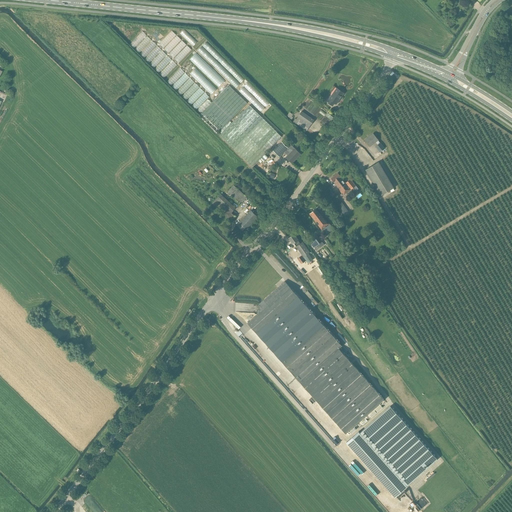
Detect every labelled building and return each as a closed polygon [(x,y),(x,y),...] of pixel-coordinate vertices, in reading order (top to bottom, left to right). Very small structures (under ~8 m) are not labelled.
[(192,46),(197,42),(184,28),(180,33),(192,46)] [(159,44),(179,63),(192,49),(172,30),(159,44)] [(142,31),(129,44),(164,78),(177,64),(142,31)] [(205,42),(197,50),(236,88),(244,80),(205,42)] [(196,52),(189,59),(219,87),(225,80),(196,52)] [(217,88),(195,67),(189,73),(212,94),(217,88)] [(180,68),(167,82),(197,110),(210,96),(180,68)] [(261,111),(268,103),(246,83),(239,91),(261,111)] [(247,103),(229,85),(199,116),(218,134),(247,103)] [(202,87),(201,89),(210,96),(212,94),(202,87)] [(344,93),(337,88),(327,102),(333,106),(335,103),(336,104),(344,93)] [(282,137),(263,119),(249,105),(220,136),(234,149),(252,167),(282,137)] [(262,113),(284,134),(291,126),(270,105),(262,113)] [(301,111),(296,119),(295,119),(293,122),(296,125),(297,124),(307,131),(309,129),(314,120),(301,111)] [(380,142),(380,143),(378,141),(378,140),(373,134),(365,140),(370,147),(373,144),(375,146),(380,153),(385,149),(380,142)] [(295,149),(291,153),(287,150),(288,148),(282,142),(273,151),(280,157),(284,153),(288,156),(286,157),(292,163),(301,154),(295,149)] [(372,161),(360,145),(352,151),(363,167),(372,161)] [(381,196),(390,190),(391,192),(394,190),(393,189),(394,188),(379,162),(365,170),(381,196)] [(338,173),(331,178),(334,182),(345,195),(351,189),(356,186),(350,179),(346,183),(341,177),(338,173)] [(234,185),(228,192),(241,204),(247,198),(234,185)] [(236,208),(221,194),(212,204),(231,221),(236,216),(232,213),(236,208)] [(337,196),(331,200),(337,209),(343,205),(337,196)] [(310,214),(322,230),(326,235),(334,229),(318,208),(310,214)] [(237,225),(245,232),(258,217),(251,210),(237,225)] [(293,244),(294,244),(296,246),(304,257),(308,263),(313,260),(308,254),(310,252),(303,242),(300,243),(298,241),(299,240),(294,234),(288,238),(293,244)] [(316,234),(308,240),(314,248),(322,242),(316,234)] [(324,258),(331,254),(326,246),(320,250),(324,258)] [(357,272),(353,275),(359,284),(363,281),(357,272)] [(301,383),(346,433),(385,399),(339,349),(342,346),(298,296),(284,281),(259,304),(258,313),(247,323),(260,337),(301,383)] [(318,303),(312,297),(310,299),(316,305),(318,303)] [(404,421),(390,406),(360,433),(358,431),(347,442),(358,455),(395,497),(437,459),(404,421)] [(421,509),(428,503),(423,496),(415,503),(421,509)]
